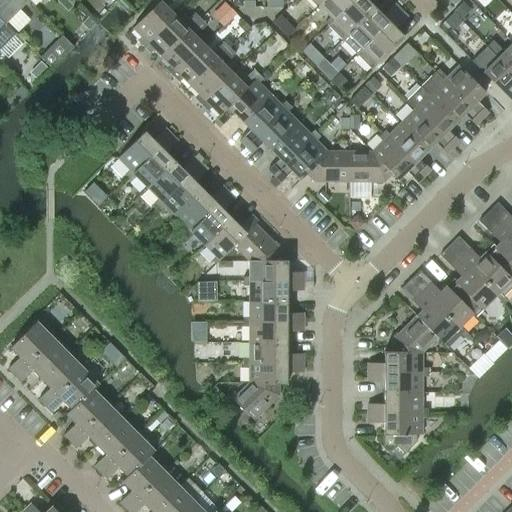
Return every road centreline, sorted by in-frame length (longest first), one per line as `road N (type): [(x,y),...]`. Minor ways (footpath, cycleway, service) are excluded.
road 1 (residential): [(354,287),(147,75),(91,131)]
road 2 (residential): [(354,287),(332,325),(334,447),(387,511)]
road 3 (residential): [(511,147),(476,167),(354,287)]
road 4 (residential): [(19,463),(40,444),(107,511)]
